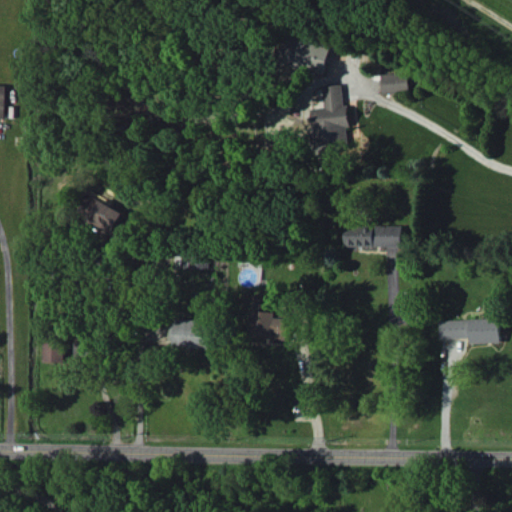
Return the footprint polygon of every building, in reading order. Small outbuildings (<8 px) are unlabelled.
[(326,75),(333,44),(291,34),(286,52),(292,54),(289,66),(326,75)] [(383,73),(384,92),(411,91),(410,72),(383,73)] [(0,117),(7,118),(8,85),(0,84),(0,117)] [(324,86),(326,107),(314,108),(318,143),(330,142),(331,149),(345,147),(344,136),(352,135),(349,104),(345,105),(343,84),(324,86)] [(120,220),(125,212),(90,193),(79,213),(107,229),(103,236),(116,243),(127,223),(120,220)] [(404,247),(405,225),(348,224),(347,245),(404,247)] [(213,269),(212,251),(193,251),(193,269),(213,269)] [(254,338),(292,339),(293,312),(271,311),(272,303),(256,302),(254,338)] [(502,342),(501,318),(441,320),(441,338),(472,337),(472,343),(502,342)] [(177,319),(176,347),(218,349),(219,320),(177,319)]
